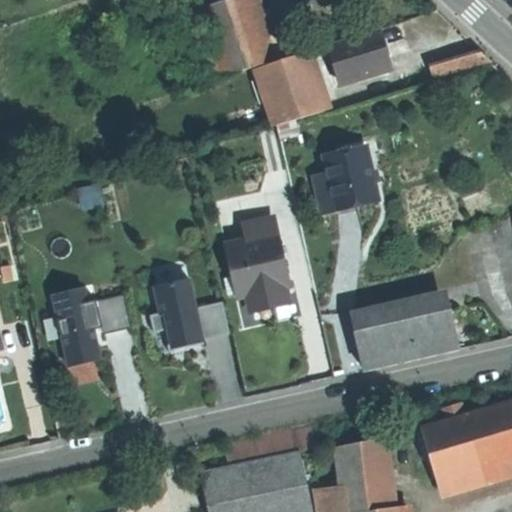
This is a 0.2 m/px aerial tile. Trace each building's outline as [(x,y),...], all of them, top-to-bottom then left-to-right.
[(241,75),(244,74),(243,72),(277,61),(270,40),(257,0),(227,0),(196,10),(219,82),(241,75)] [(386,50),(380,30),(332,45),(344,85),(392,70),(386,50)] [(278,63),(301,55),(294,32),(270,40),(277,61),(278,63)] [(344,85),(332,45),(322,48),(334,88),(344,85)] [(314,115),(325,111),(307,53),(301,55),(278,63),(259,69),(278,126),(279,126),(284,124),(293,121),(314,115)] [(437,80),(493,63),(482,53),(433,68),(437,80)] [(284,124),(279,126),(280,130),(283,138),(297,133),(293,121),(284,124)] [(330,173),(338,207),(358,203),(379,198),(368,147),(326,156),(330,173)] [(323,211),(338,207),(330,173),(315,177),(323,211)] [(245,224),(250,242),(281,235),(277,217),(245,224)] [(281,235),(250,242),(227,247),(238,293),(248,291),(255,289),(260,309),(272,306),(284,304),(279,284),(287,282),(292,281),(281,235)] [(157,286),(156,286),(162,312),(152,314),(155,329),(156,332),(166,330),(171,351),(171,352),(183,349),(196,346),(195,343),(205,341),(205,340),(232,334),(225,301),(198,307),(191,278),(157,286)] [(291,302),(287,282),(279,284),(284,304),(291,302)] [(87,287),(55,294),(71,365),(88,361),(103,358),(96,328),(103,327),(104,333),(134,327),(126,293),(98,300),(98,299),(90,301),(87,287)] [(255,289),(248,291),(252,311),(260,309),(255,289)] [(356,330),(450,310),(446,294),(353,313),(356,330)] [(356,330),(364,370),(459,350),(451,310),(450,310),(356,330)] [(511,458),(511,403),(465,417),(448,422),(423,430),(438,481),(511,458)] [(448,422),(465,417),(461,403),(444,409),(448,422)] [(314,426),(226,445),(231,467),(302,453),(319,449),(314,426)] [(383,438),(338,448),(341,472),(386,466),(383,438)] [(314,511),(302,453),(231,467),(201,474),(209,511),(314,511)] [(386,466),(341,472),(344,491),(346,511),(368,511),(392,509),(386,466)] [(346,511),(344,491),(319,495),(320,511),(346,511)]
